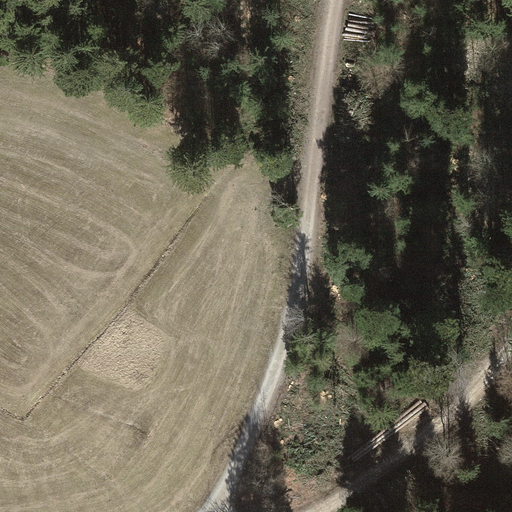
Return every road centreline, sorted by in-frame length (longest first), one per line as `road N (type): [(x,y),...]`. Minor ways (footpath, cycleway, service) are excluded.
road 1 (track): [(211,511),(269,390),(301,265),(337,0)]
road 2 (track): [(322,511),(451,413),(511,345)]
